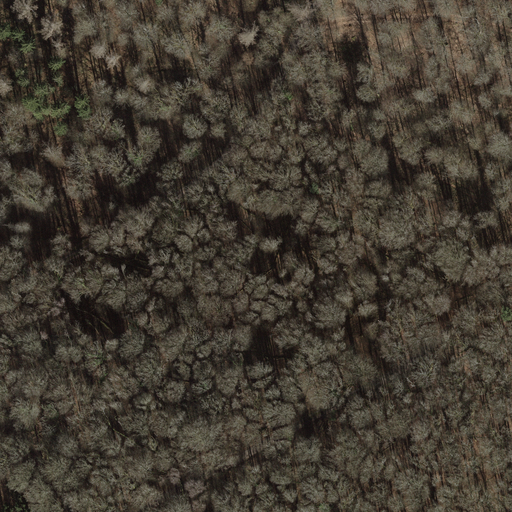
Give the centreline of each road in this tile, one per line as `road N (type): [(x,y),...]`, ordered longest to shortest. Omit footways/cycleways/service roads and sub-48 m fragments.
road 1 (track): [(324,0),(261,115),(210,171),(0,295)]
road 2 (track): [(142,511),(407,364),(511,269)]
